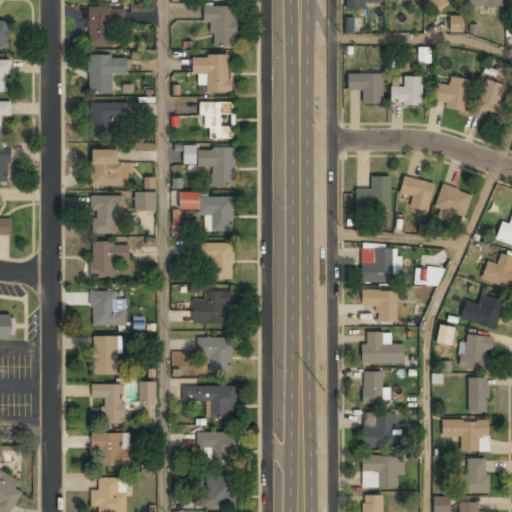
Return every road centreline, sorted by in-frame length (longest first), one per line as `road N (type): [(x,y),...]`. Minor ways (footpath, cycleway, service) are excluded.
road 1 (residential): [(51,0),(48,511)]
road 2 (secondary): [(300,511),(298,0)]
road 3 (residential): [(333,511),(331,0)]
road 4 (residential): [(264,0),(265,438)]
road 5 (residential): [(511,166),(422,143),(335,141)]
